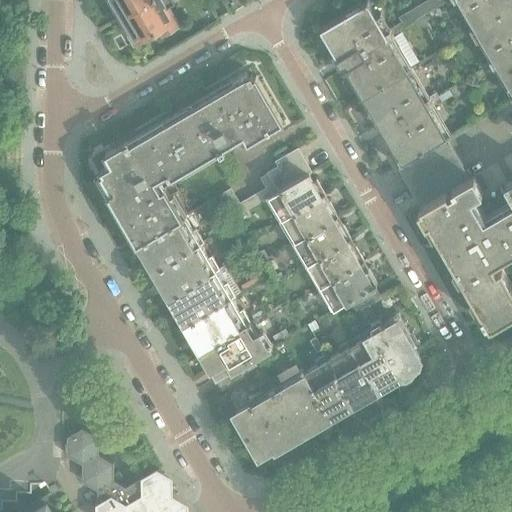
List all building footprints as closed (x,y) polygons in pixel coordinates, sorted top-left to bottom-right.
[(121,16),(149,0),(109,0),(112,4),(115,6),(117,9),(119,7),(123,14),(121,16)] [(179,22),(169,4),(176,1),(175,0),(149,0),(121,16),(121,17),(124,15),(128,22),(126,24),(128,27),(127,31),(131,36),(134,37),(135,40),(161,25),(164,31),(179,22)] [(342,63),(400,29),(423,15),(418,6),(400,17),(403,22),(386,31),(368,0),(349,11),(349,12),(322,28),(338,56),(340,59),(342,63)] [(445,1),(447,0),(439,0),(438,0),(428,0),(418,6),(423,15),(445,1)] [(511,7),(511,0),(447,0),(445,1),(448,6),(455,1),(472,30),(511,7)] [(485,68),(511,51),(511,7),(472,30),(489,60),(483,65),(485,68)] [(411,66),(395,37),(402,33),(400,29),(342,63),(346,69),(347,68),(362,94),(411,66)] [(511,51),(485,68),(474,75),(478,82),(481,83),(488,78),(488,74),(486,71),(493,67),(497,72),(511,98),(511,51)] [(430,98),(411,66),(362,94),(382,129),(439,96),(437,94),(430,98)] [(171,177),(219,149),(221,152),(225,150),(226,149),(224,146),(241,136),(245,144),(268,130),(269,131),(272,129),(271,128),(283,121),(256,75),(254,77),(252,73),(250,74),(249,73),(237,79),(236,77),(233,78),(106,152),(112,163),(102,169),(104,172),(101,174),(112,191),(110,192),(112,194),(109,196),(127,226),(156,209),(155,206),(172,197),(166,185),(162,187),(158,180),(169,174),(171,177)] [(460,94),(455,86),(443,94),(448,102),(460,94)] [(451,135),(434,104),(441,100),(439,96),(382,129),(393,147),(390,149),(398,162),(397,162),(398,165),(445,138),(451,135)] [(511,252),(511,179),(504,184),(511,197),(511,203),(487,218),(475,198),(483,193),(474,177),(469,179),(445,138),(398,165),(397,165),(415,196),(423,209),(417,212),(433,239),(438,236),(445,247),(484,314),(483,315),(487,322),(488,321),(490,326),(492,324),(493,325),(511,314),(511,284),(502,268),(498,270),(494,264),(511,252)] [(280,159),(277,161),(280,166),(284,173),(306,160),(299,148),(294,151),(280,159)] [(306,160),(284,173),(290,184),(309,173),(312,171),(306,160)] [(280,166),(269,172),(269,173),(272,178),(275,183),(279,190),(290,184),(284,173),(280,166)] [(269,173),(262,177),(265,182),(272,178),(269,173)] [(282,220),(326,194),(317,179),(314,181),(309,173),(290,184),(279,190),(268,196),(269,198),(282,220)] [(272,178),(265,182),(268,187),(275,183),(272,178)] [(268,187),(263,190),(267,197),(268,196),(279,190),(275,183),(268,187)] [(231,188),(222,193),(225,198),(234,193),(231,188)] [(234,193),(225,198),(228,203),(237,198),(234,193)] [(295,242),(339,216),(326,194),(282,220),(295,242)] [(138,244),(139,243),(184,217),(172,197),(155,206),(156,209),(127,226),(138,244)] [(237,198),(228,203),(231,208),(240,203),(237,198)] [(240,203),(231,208),(235,215),(247,208),(243,201),(240,203)] [(308,265),(352,238),(339,216),(295,242),(308,265)] [(155,269),(200,243),(201,244),(204,242),(196,229),(193,231),(185,217),(184,217),(139,243),(140,248),(144,255),(148,258),(155,269)] [(210,238),(226,229),(223,225),(208,232),(210,238)] [(321,287),(365,261),(352,238),(308,265),(321,287)] [(217,271),(220,269),(212,256),(209,258),(201,244),(200,243),(155,269),(155,270),(155,275),(159,282),(163,284),(170,296),(216,270),(217,271)] [(268,257),(265,249),(259,252),(263,259),(268,257)] [(373,286),(378,283),(365,261),(321,287),(334,310),(343,304),(373,286)] [(232,298),(236,296),(235,295),(241,291),(226,265),(220,269),(217,271),(216,270),(170,296),(171,297),(171,302),(175,308),(179,311),(186,323),(232,297),(232,298)] [(243,290),(270,274),(268,271),(255,279),(254,278),(241,286),(243,290)] [(350,315),(380,298),(373,286),(343,304),(350,315)] [(202,350),(251,322),(243,309),(240,311),(232,298),(232,297),(186,323),(187,328),(191,335),(195,338),(202,350)] [(302,308),(297,301),(289,306),(293,314),(302,308)] [(263,310),(251,317),(253,320),(265,314),(263,310)] [(421,358),(397,317),(396,318),(396,319),(375,332),(400,375),(401,375),(401,376),(407,375),(412,373),(415,368),(414,367),(419,364),(421,358)] [(251,322),(202,350),(202,355),(206,362),(210,365),(211,367),(217,377),(254,355),(273,345),(265,330),(258,334),(251,322)] [(286,329),(273,336),(277,343),(284,339),(290,335),(286,329)] [(400,375),(375,332),(352,345),(377,389),(378,389),(384,389),(389,386),(392,381),(391,381),(400,375)] [(323,350),(315,338),(310,341),(317,353),(323,350)] [(377,389),(352,345),(328,358),(354,402),(355,402),(355,403),(361,402),(365,399),(369,395),(368,394),(377,389)] [(217,377),(216,378),(222,390),(244,377),(243,376),(260,366),(255,358),(254,355),(217,377)] [(354,402),(328,358),(326,355),(316,361),(318,365),(305,372),(331,416),(331,415),(332,416),(338,416),(342,413),(345,408),(354,402)] [(331,416),(305,372),(273,390),(236,412),(259,452),(262,453),(275,445),(277,448),(286,442),(286,443),(292,442),(297,440),(300,435),(309,429),(315,429),(320,426),(323,422),(322,421),(331,416)] [(75,433),(68,437),(68,449),(68,453),(68,455),(71,456),(83,463),(83,481),(84,482),(96,488),(99,490),(99,496),(99,507),(104,510),(105,508),(112,511),(165,481),(165,473),(157,469),(138,480),(134,483),(131,484),(113,480),(113,463),(99,455),(99,437),(83,428),(75,433)] [(59,490),(55,484),(48,488),(52,494),(59,490)]
